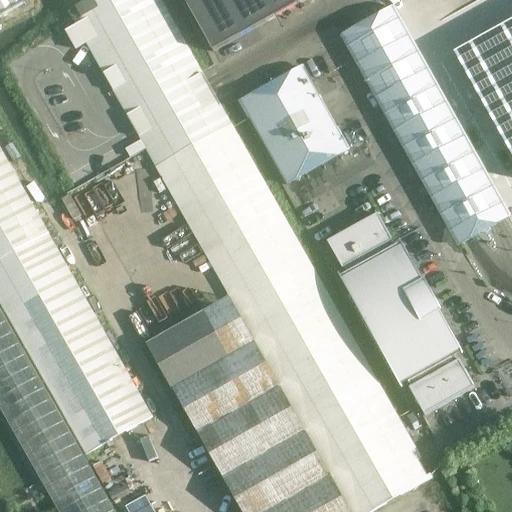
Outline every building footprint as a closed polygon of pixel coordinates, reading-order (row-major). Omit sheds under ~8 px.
[(0,0),(0,18),(25,4),(23,0),(0,0)] [(88,0),(67,12),(74,26),(64,32),(74,50),(85,44),(128,121),(135,133),(229,297),(349,511),(373,511),(432,478),(423,462),(209,84),(161,0),(88,0)] [(183,0),(213,53),(306,0),(183,0)] [(386,10),(336,39),(457,248),(493,227),(507,219),(386,10)] [(511,24),(462,52),(511,142),(511,24)] [(288,185),(348,152),(301,67),(240,101),(288,185)] [(0,148),(0,303),(87,455),(152,418),(0,148)] [(344,269),(348,276),(341,280),(399,385),(407,380),(411,387),(409,388),(425,416),(475,388),(459,360),(458,361),(453,354),(461,350),(403,245),(395,250),(391,243),(393,242),(378,214),(327,242),(343,270),(344,269)] [(241,511),(349,511),(229,297),(146,344),(241,511)] [(0,411),(56,511),(115,511),(0,309),(0,411)]
